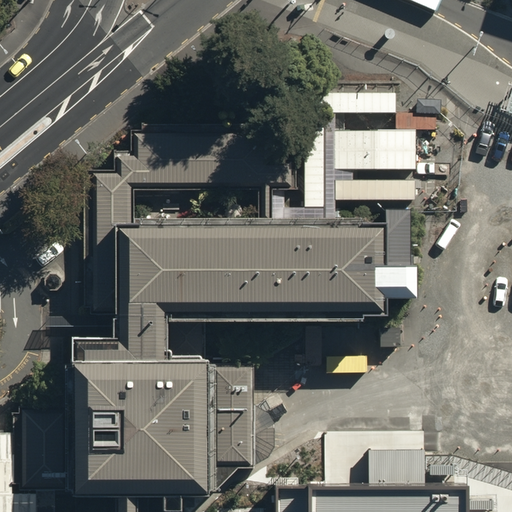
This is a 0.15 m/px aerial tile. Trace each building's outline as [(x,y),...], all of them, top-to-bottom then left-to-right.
[(324,208),(324,221),(336,221),(336,201),(414,201),(414,181),(351,181),(351,168),(414,168),(413,132),(335,132),(334,113),(395,113),(394,93),(304,94),(305,208),(324,208)] [(134,222),(134,190),(258,189),(272,189),(296,189),(295,123),(142,125),(142,130),(131,130),(131,151),(114,152),(114,169),(83,169),(85,309),(90,309),(90,315),(119,315),(119,316),(119,337),(119,340),(73,341),(74,405),(20,405),(21,414),(14,414),(14,454),(14,485),(20,485),(20,491),(74,491),(74,502),(118,502),(117,511),(143,511),(143,501),(166,500),(165,511),(182,511),(183,500),(216,500),(216,465),(253,465),(253,459),(269,459),(275,447),(275,424),(268,413),(255,407),(255,365),(210,365),(210,360),(171,360),(171,325),(362,324),(362,316),(384,316),(384,301),(414,301),(413,271),(408,271),(407,213),(385,213),(385,227),(359,227),(359,220),(336,221),(324,221),(283,220),(272,220),(259,220),(134,222)] [(272,189),(258,189),(259,220),(272,220),(272,189)] [(305,208),(284,208),(283,220),(324,221),(324,208),(305,208)] [(119,316),(46,317),(46,337),(119,337),(119,316)] [(400,327),(380,328),(380,347),(400,347),(400,327)] [(0,432),(0,511),(35,511),(35,494),(15,494),(14,485),(14,454),(13,454),(13,432),(0,432)] [(471,511),(471,482),(274,483),(274,511),(471,511)]
